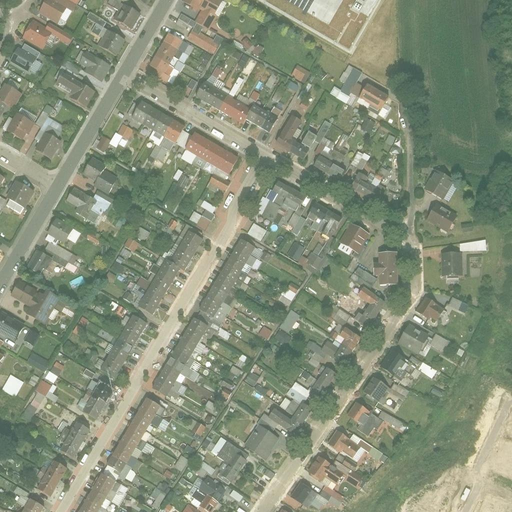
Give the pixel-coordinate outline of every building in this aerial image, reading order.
[(48,0),(41,13),(60,24),(67,11),(74,15),(82,0),(48,0)] [(221,0),(183,0),(181,5),(195,13),(197,10),(201,12),(194,24),(208,32),(216,18),(213,16),(221,0)] [(261,0),(354,53),(384,0),(261,0)] [(114,20),(134,30),(142,16),(122,5),(114,20)] [(88,14),(86,20),(95,24),(92,31),(100,35),(106,21),(88,14)] [(33,22),(25,38),(45,49),(52,36),(69,45),(73,38),(50,26),(48,30),(33,22)] [(99,47),(117,57),(126,42),(107,31),(99,47)] [(166,35),(162,43),(178,52),(182,44),(166,35)] [(162,43),(157,51),(173,60),(178,52),(162,43)] [(18,49),(10,63),(30,74),(38,60),(18,49)] [(157,51),(153,59),(169,67),(173,60),(157,51)] [(85,72),(102,83),(111,68),(87,53),(80,65),(87,69),(85,72)] [(243,69),(249,60),(243,56),(237,65),(243,69)] [(153,59),(148,67),(164,75),(169,67),(153,59)] [(290,77),(304,84),(310,73),(296,66),(290,77)] [(346,104),(360,72),(346,66),(340,82),(343,83),(336,100),(346,104)] [(87,110),(96,94),(64,76),(57,87),(72,96),(70,100),(87,110)] [(227,96),(232,99),(242,81),(237,78),(227,96)] [(203,84),(195,99),(241,127),(244,122),(267,135),(276,120),(253,107),(250,111),(203,84)] [(0,120),(8,106),(14,110),(22,96),(6,87),(0,96),(0,120)] [(358,103),(379,114),(387,99),(366,87),(358,103)] [(276,89),(272,101),(278,103),(282,91),(276,89)] [(255,103),(259,95),(253,92),(249,100),(255,103)] [(142,126),(151,111),(140,105),(131,121),(142,126)] [(153,132),(162,117),(151,111),(142,126),(153,132)] [(16,113),(5,131),(20,141),(32,122),(16,113)] [(164,138),(173,122),(162,117),(153,132),(164,138)] [(300,123),(290,118),(274,147),(303,162),(313,143),(319,146),(330,126),(324,122),(315,138),(307,134),(300,146),(290,141),(300,123)] [(360,131),(370,134),(374,123),(363,120),(360,131)] [(175,144),(184,128),(173,122),(164,138),(175,144)] [(121,125),(117,135),(128,140),(132,130),(121,125)] [(45,131),(34,149),(50,159),(61,140),(45,131)] [(100,136),(95,149),(105,153),(108,145),(115,148),(117,145),(124,148),(127,140),(114,134),(111,141),(100,136)] [(347,151),(342,149),(349,138),(342,134),(328,160),(338,166),(347,151)] [(204,142),(193,136),(183,153),(194,159),(204,142)] [(215,148),(204,142),(194,159),(205,165),(215,148)] [(226,154),(215,148),(205,165),(216,171),(226,154)] [(350,166),(364,173),(371,157),(356,151),(350,166)] [(237,160),(226,154),(216,171),(228,177),(237,160)] [(318,158),(312,169),(321,174),(327,163),(318,158)] [(91,159),(82,176),(95,183),(92,187),(108,197),(117,180),(103,172),(105,167),(91,159)] [(327,163),(321,174),(329,179),(335,168),(327,163)] [(335,168),(329,179),(338,184),(344,173),(335,168)] [(434,171),(423,191),(442,202),(453,181),(434,171)] [(358,175),(349,191),(376,205),(382,194),(365,185),(368,180),(358,175)] [(37,195),(16,183),(6,199),(27,211),(37,195)] [(291,191),(277,184),(272,193),(286,200),(291,191)] [(95,202),(73,189),(66,203),(77,209),(74,214),(85,220),(95,202)] [(304,198),(291,191),(286,200),(299,208),(304,198)] [(201,216),(193,212),(188,222),(205,231),(216,209),(200,200),(197,206),(205,209),(201,216)] [(342,220),(314,205),(308,216),(326,226),(321,236),(330,241),(342,220)] [(447,234),(455,217),(433,206),(425,224),(447,234)] [(297,236),(305,219),(292,214),(288,225),(293,227),(290,234),(297,236)] [(71,229),(55,220),(46,236),(62,246),(71,229)] [(252,224),(247,235),(261,242),(266,231),(252,224)] [(357,256),(368,236),(349,225),(338,245),(357,256)] [(144,242),(149,233),(140,228),(135,237),(144,242)] [(194,241),(180,233),(176,240),(190,248),(194,241)] [(190,248),(176,240),(172,247),(186,255),(190,248)] [(134,253),(138,245),(132,241),(128,250),(134,253)] [(253,250),(239,242),(234,250),(249,258),(253,250)] [(294,242),(286,256),(297,262),(304,248),(294,242)] [(485,251),(485,242),(458,243),(459,253),(485,251)] [(186,255),(172,247),(168,254),(182,262),(186,255)] [(249,258),(234,250),(230,257),(244,265),(249,258)] [(35,252),(25,271),(38,279),(42,272),(45,273),(51,262),(35,252)] [(182,262),(168,254),(164,261),(178,269),(182,262)] [(397,287),(397,255),(378,255),(378,265),(372,265),(372,278),(378,278),(378,287),(397,287)] [(461,255),(440,256),(440,278),(462,278),(461,255)] [(244,265),(230,257),(225,265),(239,273),(244,265)] [(178,269),(164,261),(159,268),(174,277),(178,269)] [(239,273),(225,265),(221,273),(235,281),(239,273)] [(174,277),(159,268),(155,276),(170,284),(174,277)] [(235,281),(221,273),(216,281),(230,289),(235,281)] [(170,284),(155,276),(151,283),(166,291),(170,284)] [(230,289),(216,281),(212,289),(226,297),(230,289)] [(288,282),(279,302),(290,307),(299,287),(288,282)] [(17,283),(9,298),(30,308),(26,316),(48,327),(56,312),(70,319),(76,308),(45,292),(43,296),(17,283)] [(166,291),(151,283),(147,290),(161,298),(166,291)] [(226,297),(212,289),(207,297),(221,305),(226,297)] [(161,298),(147,290),(143,297),(157,305),(161,298)] [(369,331),(386,306),(362,290),(355,299),(367,307),(357,323),(369,331)] [(346,307),(352,299),(346,295),(340,303),(346,307)] [(157,305),(143,297),(139,304),(153,312),(157,305)] [(221,305),(207,297),(203,304),(217,313),(221,305)] [(425,299),(415,314),(427,322),(429,320),(436,324),(444,312),(425,299)] [(465,314),(468,305),(450,299),(447,307),(465,314)] [(217,313),(203,304),(198,312),(212,320),(217,313)] [(291,310),(279,327),(288,333),(299,316),(291,310)] [(343,326),(349,317),(339,310),(333,319),(343,326)] [(0,334),(14,342),(23,326),(0,313),(0,334)] [(141,334),(146,326),(130,318),(125,325),(141,334)] [(206,328),(192,320),(188,328),(201,336),(206,328)] [(137,342),(141,334),(125,325),(121,333),(137,342)] [(408,325),(397,345),(417,356),(428,336),(408,325)] [(263,327),(258,335),(267,340),(271,332),(263,327)] [(201,336),(188,328),(183,336),(197,344),(201,336)] [(23,342),(31,347),(38,335),(30,330),(23,342)] [(343,367),(361,341),(344,330),(338,339),(343,342),(338,350),(327,343),(321,352),(343,367)] [(273,340),(284,346),(289,336),(278,331),(273,340)] [(133,350),(137,342),(121,333),(117,341),(133,350)] [(197,344),(183,336),(179,343),(192,351),(197,344)] [(128,358),(133,350),(117,341),(112,349),(128,358)] [(192,351),(179,343),(174,351),(188,359),(192,351)] [(124,365),(128,358),(112,349),(108,357),(124,365)] [(188,359),(174,351),(170,359),(183,367),(188,359)] [(405,362),(390,352),(379,369),(394,379),(405,362)] [(32,353),(26,363),(44,373),(50,363),(32,353)] [(241,355),(235,365),(243,370),(249,359),(241,355)] [(120,373),(124,365),(108,357),(104,364),(120,373)] [(298,376),(307,381),(319,362),(310,357),(298,376)] [(183,367),(170,359),(165,367),(179,375),(183,367)] [(44,378),(53,384),(64,368),(56,362),(44,378)] [(115,381),(120,373),(104,364),(99,372),(115,381)] [(235,382),(239,370),(230,366),(226,378),(235,382)] [(179,375),(165,367),(161,374),(174,382),(179,375)] [(327,390),(336,377),(325,370),(316,383),(327,390)] [(250,373),(245,382),(254,387),(259,377),(250,373)] [(174,382),(161,374),(156,382),(170,390),(174,382)] [(9,375),(1,391),(15,398),(23,383),(9,375)] [(220,384),(230,390),(233,384),(223,379),(220,384)] [(378,405),(388,390),(372,380),(362,395),(378,405)] [(36,393),(21,418),(29,423),(50,386),(41,381),(34,392),(36,393)] [(170,390),(156,382),(152,390),(165,398),(170,390)] [(318,403),(327,390),(316,383),(308,397),(318,403)] [(89,401),(102,408),(111,394),(97,386),(89,401)] [(220,395),(226,399),(229,393),(223,390),(220,395)] [(45,398),(55,402),(57,397),(47,393),(45,398)] [(81,415),(94,423),(102,408),(89,401),(81,415)] [(158,409),(144,401),(139,409),(154,417),(158,409)] [(293,440),(311,412),(300,405),(289,422),(274,412),(268,421),(284,432),(283,434),(293,440)] [(370,414),(355,405),(346,419),(361,428),(370,414)] [(154,417),(139,409),(135,417),(149,425),(154,417)] [(380,413),(378,419),(393,425),(395,419),(380,413)] [(150,424),(163,431),(168,424),(154,416),(150,424)] [(149,425),(135,417),(130,426),(144,434),(149,425)] [(67,439),(80,447),(89,432),(75,425),(67,439)] [(194,434),(201,438),(206,428),(198,425),(194,434)] [(144,434),(130,426),(125,434),(139,442),(144,434)] [(264,462),(278,440),(257,426),(243,448),(264,462)] [(360,449),(336,433),(327,446),(339,455),(341,452),(352,460),(360,449)] [(139,442),(125,434),(120,443),(134,451),(139,442)] [(58,454),(72,462),(80,447),(67,439),(58,454)] [(229,485),(248,458),(222,440),(212,455),(225,464),(217,477),(229,485)] [(134,451),(120,443),(115,451),(130,459),(134,451)] [(0,458),(7,462),(13,448),(5,444),(0,456),(0,458)] [(495,467),(511,475),(511,450),(505,447),(495,467)] [(130,459),(115,451),(111,460),(125,467),(130,459)] [(180,456),(173,467),(181,472),(188,461),(180,456)] [(331,466),(317,458),(307,475),(321,483),(324,479),(337,486),(341,479),(328,471),(331,466)] [(125,467),(111,460),(106,468),(120,476),(125,467)] [(45,477),(57,484),(65,470),(53,463),(45,477)] [(205,473),(212,476),(215,469),(200,463),(195,474),(203,477),(205,473)] [(115,484),(101,476),(96,485),(110,493),(115,484)] [(37,491),(49,498),(57,484),(45,477),(37,491)] [(204,511),(212,511),(225,492),(206,480),(198,493),(206,498),(199,509),(204,511)] [(110,493),(96,485),(91,493),(105,501),(110,493)] [(316,495),(299,485),(291,499),(307,509),(316,495)] [(238,503),(242,497),(233,491),(229,496),(238,503)] [(105,501),(91,493),(86,502),(100,510),(105,501)] [(507,506),(490,497),(482,511),(504,511),(507,506)] [(27,511),(41,511),(43,510),(28,501),(23,509),(27,511)] [(98,511),(100,510),(86,502),(81,510),(83,511),(98,511)]
